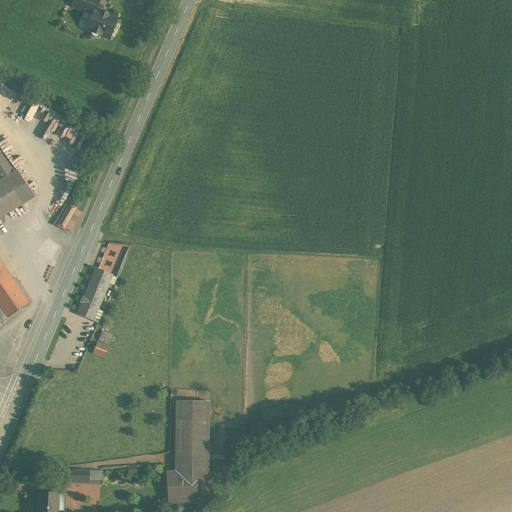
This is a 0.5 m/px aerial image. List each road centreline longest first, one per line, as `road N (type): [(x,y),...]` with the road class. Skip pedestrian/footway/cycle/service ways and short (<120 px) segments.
road 1 (tertiary): [(16,404),(189,0)]
road 2 (track): [(196,0),(471,32)]
